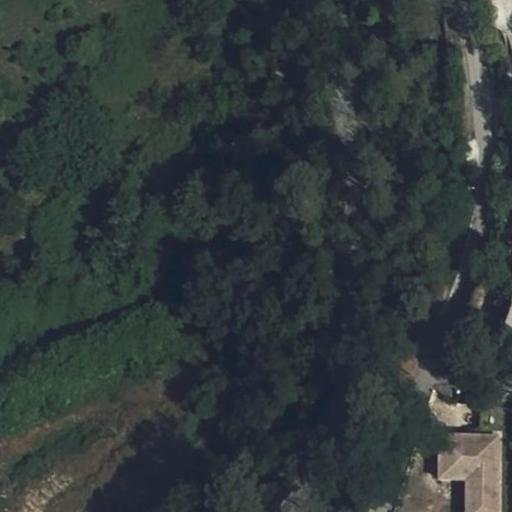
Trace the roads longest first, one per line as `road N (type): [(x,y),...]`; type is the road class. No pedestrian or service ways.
road 1 (residential): [(381,511),(462,285),(482,203),(485,134),(467,0)]
road 2 (residential): [(325,0),(344,133),(346,285),(307,511)]
